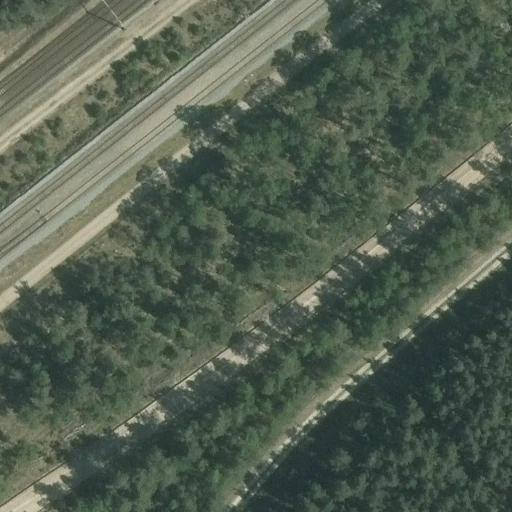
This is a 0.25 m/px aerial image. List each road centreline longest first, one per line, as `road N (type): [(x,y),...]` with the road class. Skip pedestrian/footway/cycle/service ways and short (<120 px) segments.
road 1 (track): [(0,305),(386,0)]
road 2 (track): [(194,0),(0,151)]
